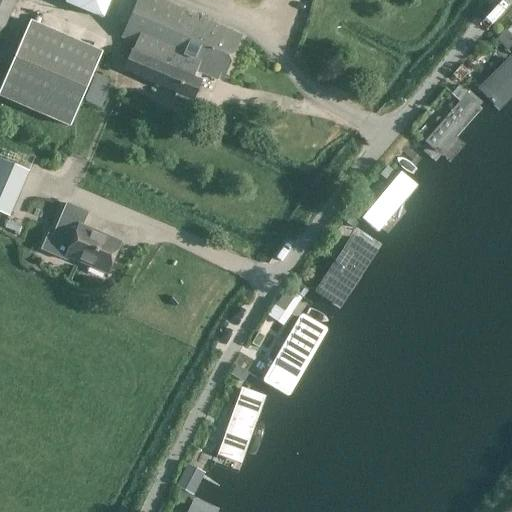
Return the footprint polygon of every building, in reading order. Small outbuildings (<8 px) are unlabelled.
[(0,0),(0,36),(14,0),(0,0)] [(109,0),(66,0),(66,1),(103,17),(109,0)] [(241,36),(158,0),(139,0),(123,37),(136,43),(124,70),(176,93),(172,102),(188,109),(192,100),(194,100),(202,80),(194,77),(197,70),(222,80),(241,36)] [(0,74),(0,99),(60,127),(93,54),(24,22),(0,74)] [(511,77),(511,61),(508,57),(476,89),(489,101),(511,77)] [(113,81),(99,75),(87,102),(101,108),(113,81)] [(484,105),(469,92),(422,144),(437,157),(484,105)] [(34,174),(0,158),(0,211),(14,218),(34,174)] [(419,186),(400,171),(361,218),(379,234),(419,186)] [(68,255),(106,272),(118,243),(81,227),(87,212),(67,204),(53,237),(48,235),(42,249),(66,260),(68,255)] [(382,247),(357,228),(308,290),(333,310),(382,247)] [(295,296),(286,290),(276,305),(284,311),(295,296)] [(316,326),(301,317),(262,379),(277,388),(316,326)] [(264,353),(250,344),(248,348),(262,357),(264,353)] [(277,354),(271,350),(265,360),(272,363),(277,354)] [(268,395),(241,386),(218,454),(244,463),(268,395)] [(196,482),(183,475),(178,485),(192,493),(197,482),(196,482)] [(216,511),(218,508),(191,496),(184,511),(216,511)]
